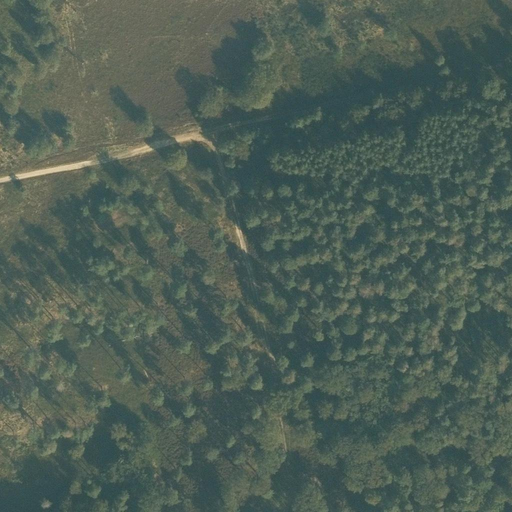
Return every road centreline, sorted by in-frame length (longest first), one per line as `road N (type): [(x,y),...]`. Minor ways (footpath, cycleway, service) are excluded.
road 1 (unknown): [(511,258),(452,280),(354,343),(267,384),(251,268),(214,132),(0,179)]
road 2 (track): [(511,62),(0,185)]
road 3 (track): [(212,133),(245,257),(289,511)]
